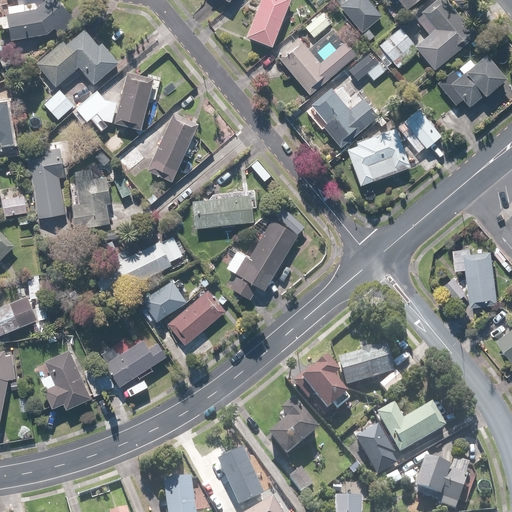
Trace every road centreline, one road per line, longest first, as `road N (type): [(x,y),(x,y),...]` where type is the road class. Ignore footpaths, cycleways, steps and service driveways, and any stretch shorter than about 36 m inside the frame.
road 1 (residential): [(379,260),(188,408),(85,457),(0,477)]
road 2 (residential): [(379,260),(148,0)]
road 3 (residential): [(511,459),(489,401),(379,260)]
road 4 (residential): [(511,144),(379,260)]
